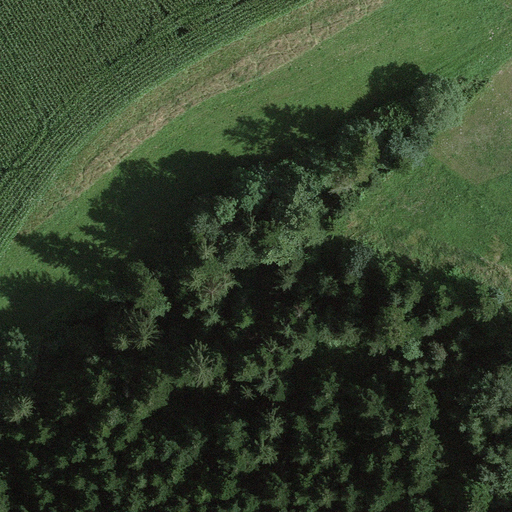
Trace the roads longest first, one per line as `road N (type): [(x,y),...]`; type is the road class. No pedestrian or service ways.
road 1 (track): [(482,48),(336,136),(231,183),(55,319),(0,351)]
road 2 (track): [(141,511),(270,392),(324,359),(511,300)]
